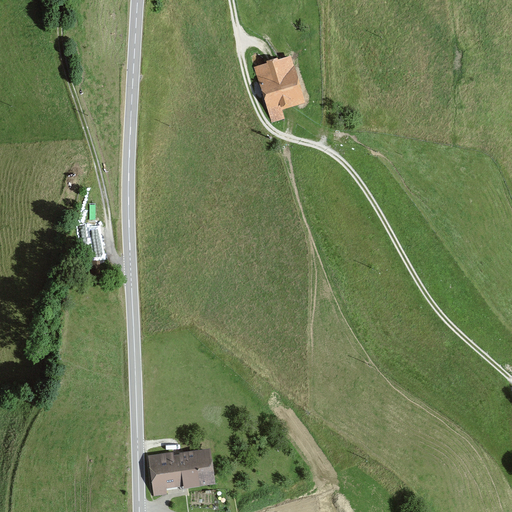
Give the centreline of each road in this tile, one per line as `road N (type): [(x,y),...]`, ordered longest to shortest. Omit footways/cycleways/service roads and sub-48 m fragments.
road 1 (secondary): [(138,511),(128,205),(137,0)]
road 2 (track): [(130,274),(113,254),(94,156),(65,78),(56,0)]
